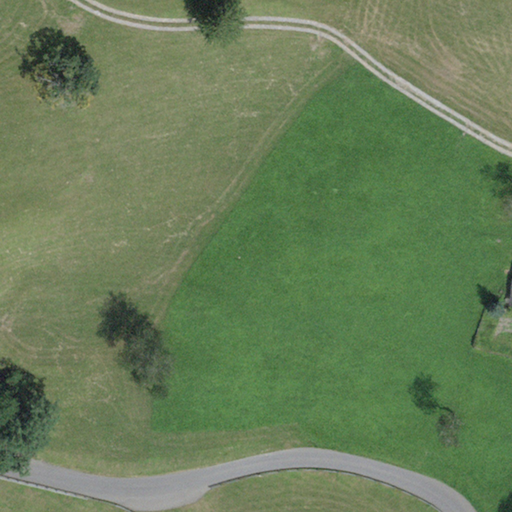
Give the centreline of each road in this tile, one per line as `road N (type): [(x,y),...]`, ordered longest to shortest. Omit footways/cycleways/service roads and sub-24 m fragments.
road 1 (track): [(72,0),(123,28),(301,33),(338,43),(431,110),(511,154)]
road 2 (unclassified): [(458,511),(396,478),(333,460),(266,462),(184,486),(122,492),(0,466)]
